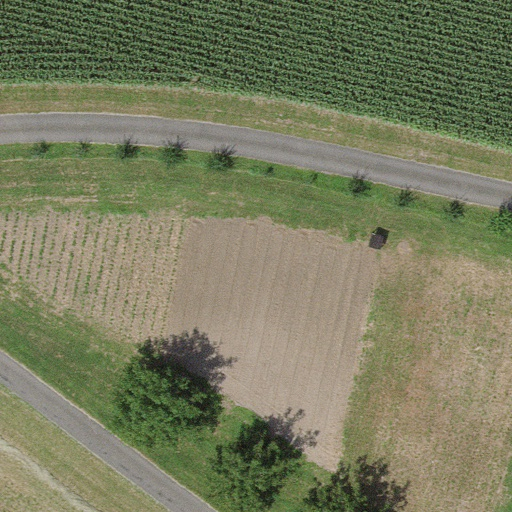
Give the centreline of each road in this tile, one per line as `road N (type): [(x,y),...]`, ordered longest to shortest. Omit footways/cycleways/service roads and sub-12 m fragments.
road 1 (track): [(0,141),(158,140),(294,158),(511,205)]
road 2 (track): [(0,376),(183,511)]
